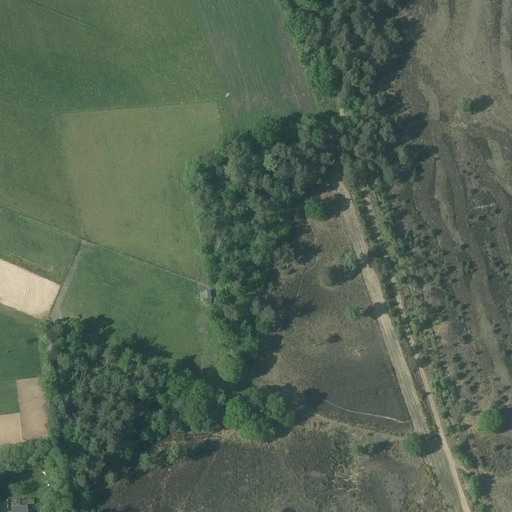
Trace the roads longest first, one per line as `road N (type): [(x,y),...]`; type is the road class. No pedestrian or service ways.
road 1 (unknown): [(316,0),(344,123),(451,463)]
road 2 (track): [(0,311),(208,393),(256,396),(338,427),(444,446)]
